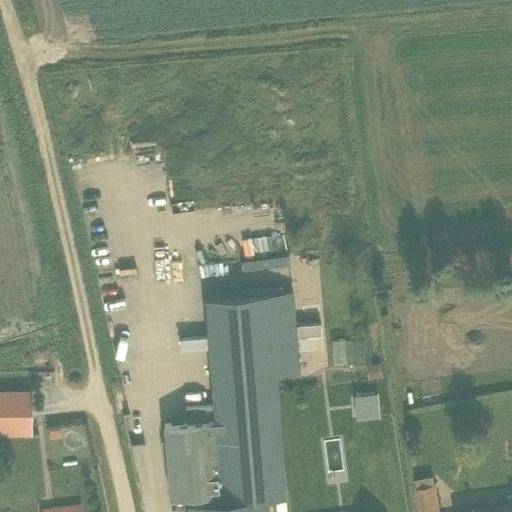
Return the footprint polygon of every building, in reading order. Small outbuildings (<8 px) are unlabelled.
[(185,405),(187,420),(164,422),(170,495),(186,494),(187,511),(220,511),(220,499),(286,494),(276,372),(300,370),(293,289),(282,290),(281,283),(210,289),(211,296),(205,297),(208,330),(214,402),(185,405)] [(321,321),(296,324),(298,347),(323,345),(321,321)] [(0,389),(0,432),(31,433),(31,389),(0,389)] [(360,394),(354,394),(355,411),(355,416),(361,416),(369,415),(367,393),(360,394)] [(416,511),(437,511),(436,473),(414,475),(416,511)] [(42,511),(82,511),(81,503),(42,508),(42,511)]
